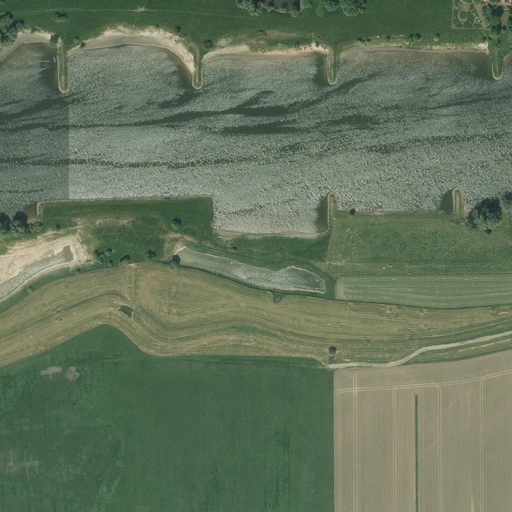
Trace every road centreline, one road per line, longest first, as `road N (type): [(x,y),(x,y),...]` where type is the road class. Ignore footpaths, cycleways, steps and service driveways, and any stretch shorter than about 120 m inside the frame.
road 1 (track): [(110,359),(380,367),(421,349),(511,331)]
road 2 (track): [(124,311),(160,340),(223,331),(310,345),(421,349)]
